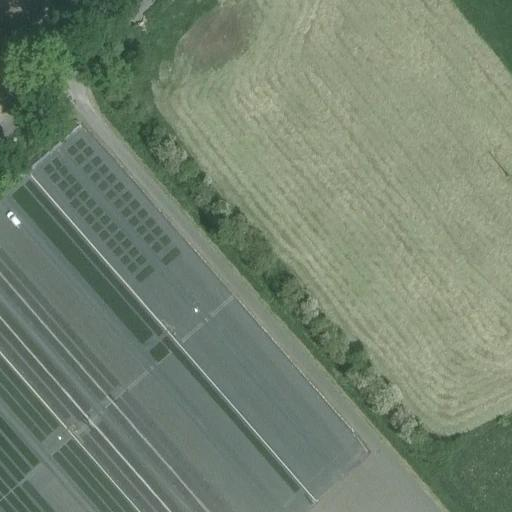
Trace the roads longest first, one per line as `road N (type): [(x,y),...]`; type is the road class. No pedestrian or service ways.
road 1 (track): [(60,81),(436,511)]
road 2 (unclassified): [(148,0),(0,136)]
